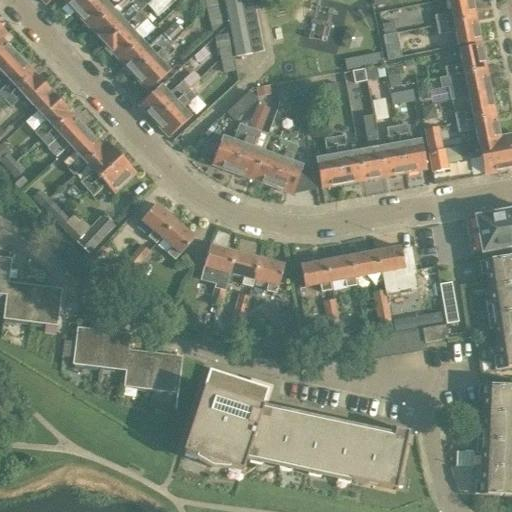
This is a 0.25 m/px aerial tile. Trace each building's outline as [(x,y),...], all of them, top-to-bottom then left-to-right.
[(61,0),(75,14),(90,0),(61,0)] [(90,0),(75,14),(89,30),(112,9),(104,1),(104,0),(90,0)] [(89,30),(104,45),(139,13),(138,12),(147,4),(143,0),(133,0),(117,15),(112,9),(89,30)] [(153,0),(147,6),(157,17),(175,0),(153,0)] [(203,0),(206,10),(218,7),(216,0),(203,0)] [(223,0),(235,58),(263,52),(255,12),(262,11),(259,0),(223,0)] [(434,16),(436,27),(474,19),(470,0),(451,0),(448,1),(450,13),(434,16)] [(218,7),(206,10),(211,34),(221,25),(218,7)] [(104,45),(118,61),(141,40),(133,32),(145,20),(139,13),(104,45)] [(474,19),(436,27),(438,35),(454,32),(457,47),(479,43),(474,19)] [(393,23),(381,25),(384,38),(396,35),(393,23)] [(385,51),(399,48),(396,35),(384,38),(382,38),(385,51)] [(118,61),(133,77),(168,44),(161,37),(148,48),(141,40),(118,61)] [(0,38),(0,72),(0,73),(0,72),(0,71),(17,56),(1,39),(0,38)] [(168,44),(133,77),(147,93),(170,72),(162,63),(174,51),(168,44)] [(461,65),(445,68),(447,77),(447,78),(485,70),(480,47),(458,51),(461,65)] [(218,50),(220,62),(232,59),(230,48),(218,50)] [(0,90),(0,97),(4,101),(33,74),(17,56),(0,71),(0,72),(0,73),(9,82),(0,90)] [(346,61),(348,71),(381,66),(380,56),(346,61)] [(232,59),(220,62),(222,75),(234,72),(232,59)] [(375,68),(364,70),(366,82),(378,79),(375,68)] [(366,82),(364,70),(352,72),(355,84),(366,82)] [(447,77),(440,79),(442,88),(449,87),(451,101),(468,98),(489,94),(485,70),(447,78),(447,77)] [(393,87),(405,85),(403,72),(391,74),(393,87)] [(33,74),(4,101),(10,108),(22,97),(32,107),(49,92),(33,74)] [(138,107),(153,123),(188,91),(181,83),(169,95),(161,86),(138,107)] [(336,83),(323,86),(325,97),(339,95),(336,83)] [(299,86),(286,88),(289,100),(302,97),(299,86)] [(325,97),(323,86),(313,88),(315,99),(325,97)] [(289,100),(286,88),(275,91),(277,102),(289,100)] [(393,93),(395,105),(419,101),(417,89),(393,93)] [(188,91),(153,123),(168,139),(191,118),(182,109),(195,98),(188,91)] [(259,101),(250,92),(227,114),(235,123),(259,101)] [(454,114),(456,125),(494,117),(489,94),(468,98),(470,111),(454,114)] [(34,134),(40,141),(69,114),(53,96),(36,112),(46,122),(34,134)] [(376,100),(380,120),(393,118),(389,97),(376,100)] [(59,136),(69,147),(85,132),(69,114),(40,141),(46,148),(59,136)] [(477,144),(469,145),(499,140),(494,117),(456,125),(458,134),(474,131),(477,144)] [(212,166),(232,174),(249,129),(239,125),(233,141),(223,137),(212,166)] [(406,125),(396,127),(404,174),(425,171),(420,140),(409,142),(406,125)] [(431,127),(433,146),(446,145),(444,126),(431,127)] [(376,131),(375,131),(383,178),(404,174),(396,127),(386,129),(389,146),(379,148),(376,131)] [(232,174),(252,181),(263,152),(262,152),(267,135),(249,129),(232,174)] [(368,150),(357,152),(362,182),(383,178),(375,131),(365,133),(368,150)] [(65,168),(73,176),(101,149),(85,132),(69,147),(78,157),(65,168)] [(343,137),(333,139),(341,186),(362,182),(357,152),(346,154),(343,137)] [(511,137),(499,140),(469,145),(445,151),(428,155),(431,174),(448,170),(447,165),(461,162),(459,157),(473,154),(473,151),(478,149),(483,175),(511,169),(511,137)] [(341,186),(333,139),(323,140),(326,157),(315,159),(320,190),(341,186)] [(252,181),(272,188),(288,143),(279,140),(273,156),(263,152),(252,181)] [(79,183),(86,190),(121,159),(107,143),(101,149),(73,176),(85,165),(92,172),(79,183)] [(288,143),(272,188),(292,195),(303,166),(291,162),(297,146),(288,143)] [(1,164),(8,172),(16,165),(9,157),(1,164)] [(121,159),(86,190),(92,197),(105,186),(112,194),(134,174),(121,159)] [(16,165),(8,172),(15,180),(23,173),(16,165)] [(48,199),(39,191),(31,198),(40,207),(48,199)] [(44,211),(51,220),(60,212),(52,203),(44,211)] [(148,238),(155,243),(174,222),(155,204),(140,221),(153,233),(148,238)] [(511,211),(465,220),(472,256),(511,248),(511,211)] [(60,212),(51,220),(74,244),(76,243),(88,255),(114,227),(101,215),(89,228),(80,219),(78,221),(73,215),(68,220),(60,212)] [(174,222),(155,243),(155,244),(160,239),(171,249),(167,254),(174,261),(194,239),(174,222)] [(120,268),(129,276),(149,253),(140,245),(120,268)] [(209,246),(203,268),(200,281),(215,285),(214,289),(224,291),(228,275),(234,253),(209,246)] [(380,274),(382,274),(386,297),(417,291),(414,276),(405,277),(404,269),(400,248),(375,253),(379,274),(380,274)] [(240,286),(251,288),(258,260),(234,253),(228,275),(242,278),(240,286)] [(375,253),(350,257),(354,279),(369,276),(371,284),(381,282),(380,274),(379,274),(375,253)] [(350,257),(325,262),(330,291),(331,291),(330,283),(345,281),(346,288),(356,286),(354,279),(350,257)] [(511,257),(483,261),(499,371),(511,368),(511,257)] [(0,296),(6,298),(8,284),(10,260),(0,258),(0,296)] [(258,260),(251,288),(253,281),(267,285),(265,291),(275,294),(277,287),(278,288),(283,266),(258,260)] [(330,291),(325,262),(300,267),(304,288),(320,285),(321,293),(330,291)] [(458,323),(451,283),(439,285),(446,325),(458,323)] [(3,322),(30,325),(34,287),(8,284),(6,298),(3,322)] [(34,287),(30,325),(57,328),(61,290),(34,287)] [(213,288),(209,304),(221,306),(225,291),(224,291),(214,289),(213,288)] [(372,293),(375,309),(387,306),(384,291),(372,293)] [(238,295),(234,310),(245,313),(249,298),(238,295)] [(322,303),(325,317),(337,315),(334,300),(322,303)] [(387,306),(375,309),(378,323),(390,321),(387,306)] [(245,313),(234,310),(230,324),(241,327),(245,313)] [(420,317),(422,330),(443,326),(441,314),(420,317)] [(337,315),(325,317),(328,333),(340,331),(337,315)] [(319,320),(306,321),(308,335),(320,334),(319,320)] [(422,330),(421,330),(424,344),(448,340),(445,325),(443,326),(422,330)] [(72,366),(99,370),(103,332),(76,329),(72,366)] [(421,330),(410,332),(414,354),(425,352),(424,344),(421,330)] [(125,373),(128,351),(130,336),(103,332),(99,370),(125,373)] [(410,332),(399,334),(403,356),(414,354),(410,332)] [(399,334),(387,336),(391,358),(403,356),(399,334)] [(387,336),(376,337),(380,359),(391,358),(387,336)] [(380,359),(376,337),(364,339),(368,361),(380,359)] [(123,389),(150,392),(155,355),(128,351),(125,373),(123,389)] [(150,392),(177,395),(180,374),(182,358),(155,355),(150,392)] [(393,434),(263,407),(269,391),(209,371),(204,387),(182,453),(184,454),(183,457),(210,472),(239,474),(240,472),(242,473),(245,460),(395,491),(408,434),(394,430),(393,434)] [(511,386),(483,386),(478,496),(511,497),(511,386)]
